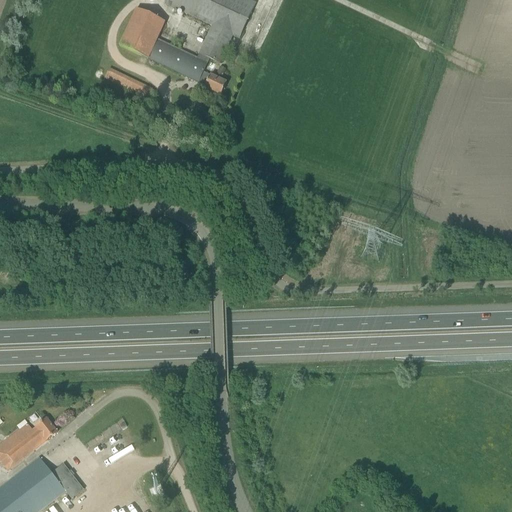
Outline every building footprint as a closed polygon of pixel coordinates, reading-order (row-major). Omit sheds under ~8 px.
[(248,0),(168,0),(166,5),(214,27),(205,45),(224,54),(232,36),(239,39),(256,4),(248,0)] [(224,54),(205,45),(204,44),(197,59),(157,40),(165,23),(137,10),(120,47),(148,60),(198,83),(199,82),(206,86),(204,89),(221,96),(227,84),(203,73),(207,64),(206,64),(208,58),(219,64),(224,54)] [(220,67),(216,76),(221,78),(225,70),(220,67)] [(110,69),(105,78),(138,95),(143,86),(126,77),(110,69)] [(27,425),(0,446),(0,462),(8,472),(46,441),(47,442),(57,433),(47,420),(36,428),(37,429),(32,432),(27,425)] [(52,474),(40,459),(0,489),(0,511),(40,511),(66,492),(52,474)] [(84,491),(64,465),(52,474),(66,492),(72,500),(84,491)]
